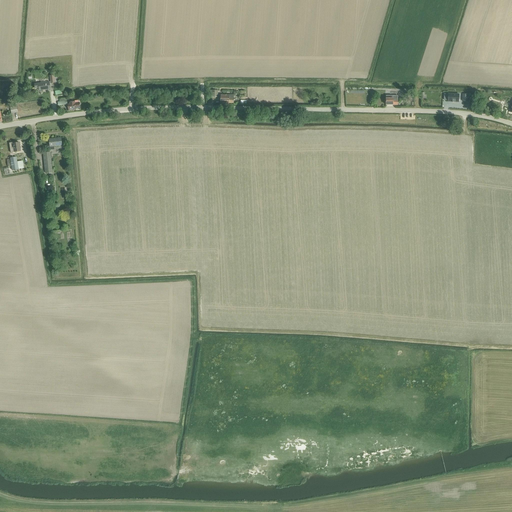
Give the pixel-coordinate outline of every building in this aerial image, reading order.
[(41,83),(34,84),(35,88),(39,88),(39,91),(50,89),(49,82),(47,83),(47,80),(41,81),(41,83)] [(448,92),(448,100),(459,101),(459,93),(448,92)] [(229,103),(233,103),(233,95),(221,95),(220,104),(229,105),(229,103)] [(397,96),(386,96),(386,98),(386,105),(393,105),(396,105),(397,105),(397,100),(397,96)] [(68,111),(75,110),(75,109),(80,108),(79,103),(79,101),(78,101),(75,101),(75,102),(69,103),(70,104),(68,104),(68,111)] [(61,138),(49,139),(50,151),(54,150),(54,147),(62,146),(61,138)] [(11,153),(20,151),(19,143),(13,144),(13,143),(9,143),(11,153)] [(43,153),(45,173),(52,172),(50,152),(43,153)] [(16,157),(10,158),(12,170),(18,169),(18,165),(17,161),(16,157)]
